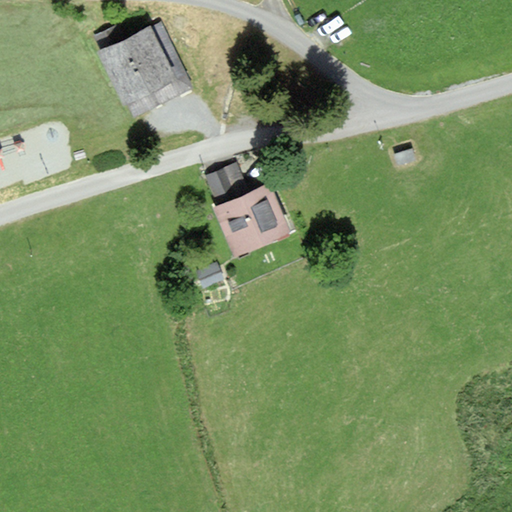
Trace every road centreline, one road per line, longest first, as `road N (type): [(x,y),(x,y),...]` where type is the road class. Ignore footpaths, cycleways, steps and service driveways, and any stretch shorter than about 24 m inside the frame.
road 1 (unclassified): [(0,216),(268,137),(384,116)]
road 2 (unclassified): [(384,116),(270,24),(192,0)]
road 3 (unclassified): [(384,116),(511,85)]
